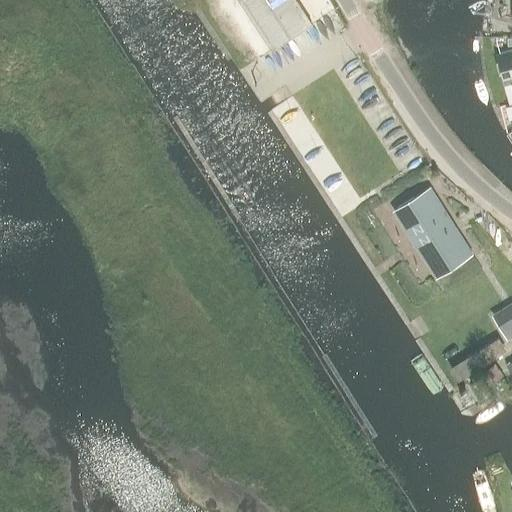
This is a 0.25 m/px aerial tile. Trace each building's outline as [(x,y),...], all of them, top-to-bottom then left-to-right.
[(295,0),(236,0),(270,52),(311,25),(295,0)] [(504,45),(502,38),(495,40),(497,46),(504,45)] [(511,53),(499,58),(506,84),(511,82),(511,53)] [(430,188),(397,209),(439,274),(471,253),(430,188)] [(508,341),(511,337),(511,303),(492,316),(508,341)]
